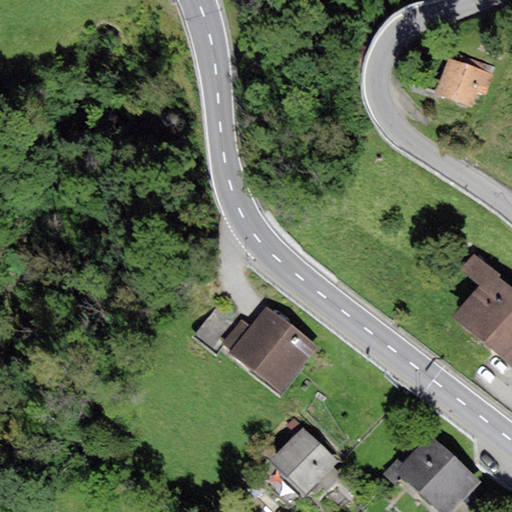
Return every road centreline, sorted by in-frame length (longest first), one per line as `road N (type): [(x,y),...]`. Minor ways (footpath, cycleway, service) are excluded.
road 1 (secondary): [(511,440),(255,237),(229,185),(197,0)]
road 2 (tertiary): [(511,211),(416,146),(387,100),(384,73),(394,47),(426,18),(472,0)]
